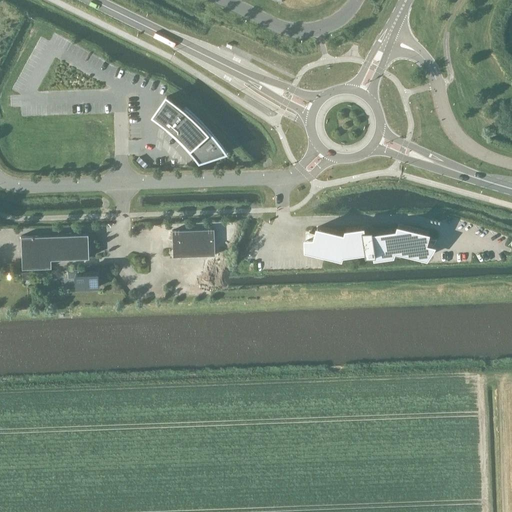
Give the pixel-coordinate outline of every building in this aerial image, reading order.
[(197,116),(191,110),(185,105),(182,108),(174,102),(166,96),(155,113),(162,118),(169,123),(166,127),(172,132),(177,137),(182,142),(187,148),(192,153),(198,161),(228,152),(220,141),(216,136),(211,131),(204,123),(197,116)] [(307,250),(311,251),(312,250),(340,258),(341,257),(340,257),(341,254),(365,251),(365,254),(375,254),(375,257),(392,254),(392,253),(393,249),(421,256),(421,255),(425,256),(425,257),(426,257),(432,246),(432,239),(425,239),(427,232),(398,225),(398,226),(397,229),(373,233),(372,229),(362,228),(362,227),(346,229),(346,230),(345,234),(317,227),(316,234),(309,232),(309,239),(306,239),(306,250),(307,250)] [(214,228),(172,230),(173,256),(215,255),(214,228)] [(88,233),(21,235),(22,267),(51,266),(51,258),(89,257),(88,233)] [(78,269),(68,269),(68,278),(76,277),(76,288),(98,287),(98,279),(99,279),(99,270),(86,271),(86,272),(78,273),(78,269)]
